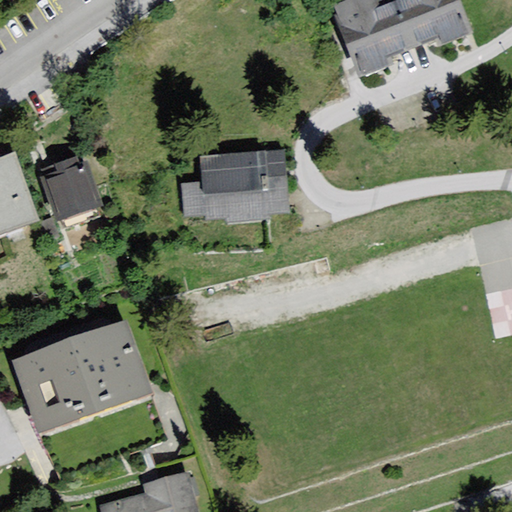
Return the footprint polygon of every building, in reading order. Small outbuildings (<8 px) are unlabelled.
[(421,68),(392,0),(374,0),(335,13),(364,87),(421,68)] [(392,0),(421,68),(476,48),(456,0),(392,0)] [(187,185),(190,222),(295,214),(290,151),(205,158),(207,184),(187,185)] [(0,240),(44,224),(19,155),(0,161),(0,240)] [(106,203),(93,169),(54,183),(67,218),(106,203)] [(124,326),(15,366),(43,441),(151,401),(124,326)] [(203,511),(193,476),(102,502),(105,511),(203,511)]
